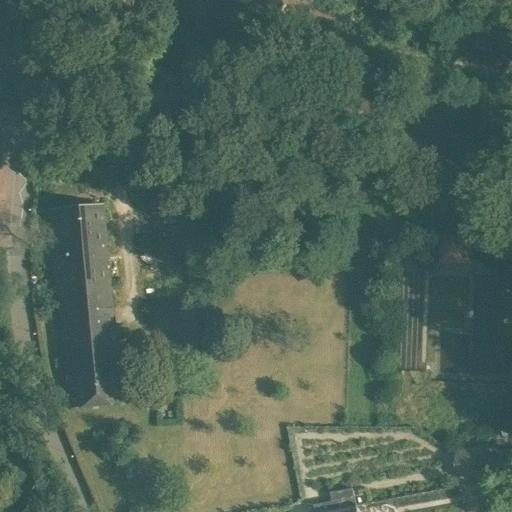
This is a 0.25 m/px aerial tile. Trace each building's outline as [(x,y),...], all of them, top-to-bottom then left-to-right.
[(49,221),(56,291),(72,289),(73,299),(110,296),(102,220),(101,206),(86,208),(48,211),(49,221)] [(441,261),(448,261),(448,254),(459,255),(459,261),(465,261),(466,241),(449,241),(449,233),(442,233),(441,261)] [(56,291),(62,356),(79,354),(80,362),(92,361),(92,366),(117,363),(110,296),(73,299),(72,289),(56,291)] [(79,354),(62,356),(67,409),(121,404),(117,363),(92,366),(92,361),(80,362),(79,354)] [(480,445),(455,450),(460,480),(486,475),(480,445)]
